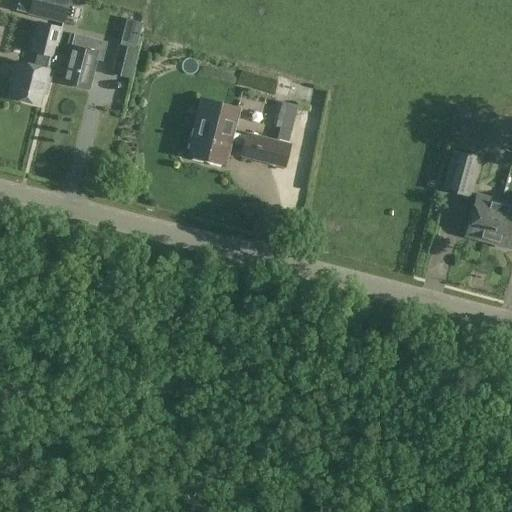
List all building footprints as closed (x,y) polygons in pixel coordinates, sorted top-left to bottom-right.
[(31,0),(28,12),(65,21),(69,0),(31,0)] [(39,52),(35,67),(14,62),(9,83),(14,84),(11,96),(40,103),(43,91),(48,93),(53,70),(56,57),(63,26),(38,21),(31,51),(39,52)] [(56,57),(53,70),(67,73),(65,83),(91,89),(98,60),(104,61),(108,43),(76,36),(70,60),(56,57)] [(114,73),(130,77),(136,50),(120,46),(114,73)] [(237,109),(201,100),(197,118),(199,119),(190,157),(224,165),(237,109)] [(291,143),(245,131),(239,155),(285,167),(291,143)] [(479,157),(454,151),(443,189),(468,196),(479,157)] [(511,186),(511,156),(502,154),(495,182),(511,186)] [(492,243),(494,247),(503,250),(507,247),(511,249),(511,248),(511,205),(477,195),(466,236),(492,243)]
